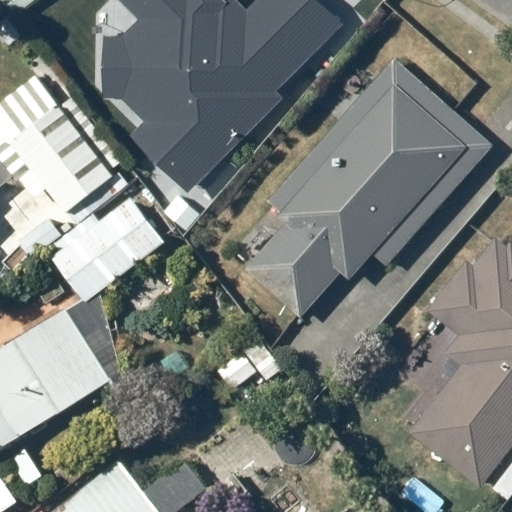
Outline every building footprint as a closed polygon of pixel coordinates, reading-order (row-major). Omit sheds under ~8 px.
[(266,0),(251,18),(230,0),(124,0),(123,2),(142,19),(128,40),(110,39),(107,102),(129,103),(151,124),(138,139),(199,193),(349,20),(326,0),(266,0)] [(495,145),(396,61),(275,203),(294,219),(250,270),(306,318),(349,268),(357,275),(377,252),(392,265),(495,145)] [(51,254),(133,189),(40,71),(0,102),(0,219),(5,216),(0,209),(0,193),(15,182),(48,223),(25,241),(40,261),(51,254)] [(99,295),(171,239),(133,189),(51,254),(87,300),(0,352),(0,450),(141,364),(99,295)] [(511,244),(499,234),(436,310),(467,335),(453,352),(469,364),(415,430),(482,485),(511,448),(511,244)] [(289,369),(266,338),(222,370),(232,384),(249,372),(261,388),(289,369)] [(123,457),(53,511),(44,511),(38,504),(27,511),(197,511),(213,500),(178,456),(144,483),(123,457)] [(0,511),(4,511),(22,501),(2,470),(0,471),(0,511)]
